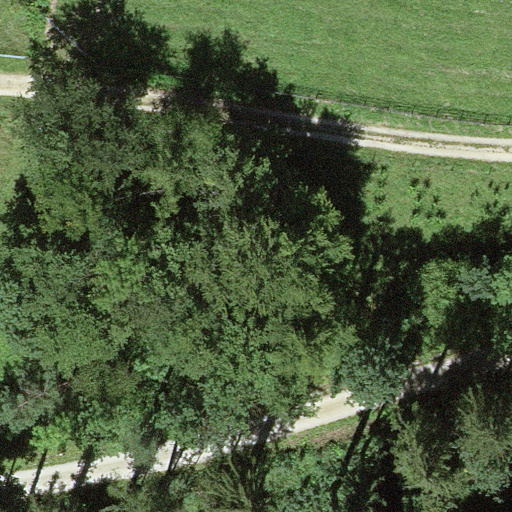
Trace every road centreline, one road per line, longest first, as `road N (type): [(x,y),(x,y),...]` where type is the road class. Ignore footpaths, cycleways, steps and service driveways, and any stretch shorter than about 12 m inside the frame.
road 1 (track): [(0,492),(171,470),(511,351)]
road 2 (track): [(0,84),(435,151),(511,154)]
